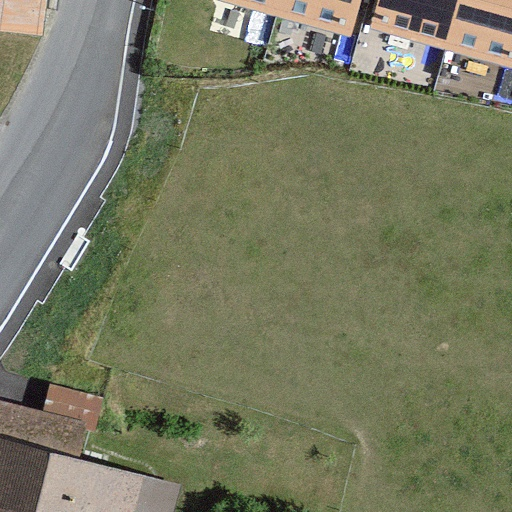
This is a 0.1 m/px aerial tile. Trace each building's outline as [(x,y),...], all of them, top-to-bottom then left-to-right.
[(0,0),(0,30),(52,38),(55,0),(0,0)] [(259,0),(219,0),(256,10),(259,0)] [(331,0),(259,0),(256,10),(324,28),(331,0)] [(436,0),(366,0),(360,25),(425,42),(436,0)] [(509,0),(436,0),(425,42),(493,60),(509,0)] [(0,511),(175,511),(185,479),(0,429),(0,511)]
